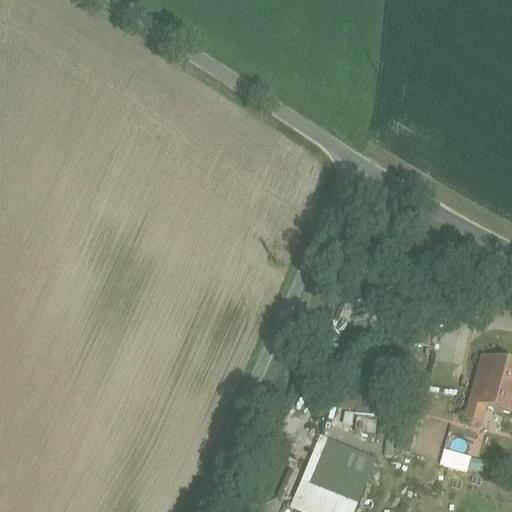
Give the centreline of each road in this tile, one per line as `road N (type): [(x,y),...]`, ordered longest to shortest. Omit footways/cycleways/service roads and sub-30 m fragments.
road 1 (unclassified): [(195,511),(356,163)]
road 2 (unclassified): [(107,0),(356,163)]
road 3 (unclassified): [(356,163),(511,245)]
